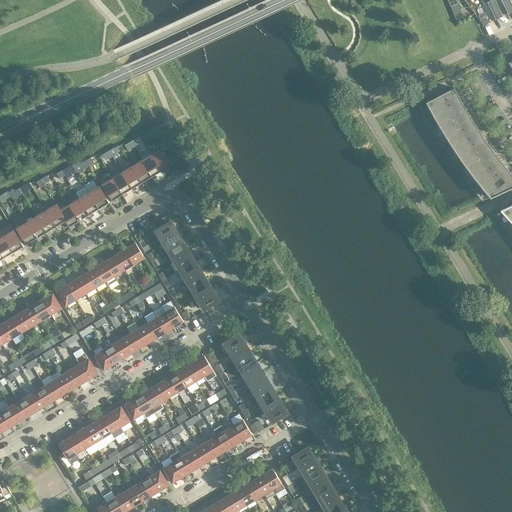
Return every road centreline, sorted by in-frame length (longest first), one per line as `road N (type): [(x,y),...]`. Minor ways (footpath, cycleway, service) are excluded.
road 1 (residential): [(0,458),(251,305)]
road 2 (secondary): [(20,121),(283,0)]
road 3 (residential): [(0,296),(170,191)]
road 4 (residential): [(165,511),(317,419)]
road 5 (residential): [(251,305),(170,191)]
road 6 (residential): [(317,419),(251,305)]
road 7 (residential): [(358,101),(473,48)]
